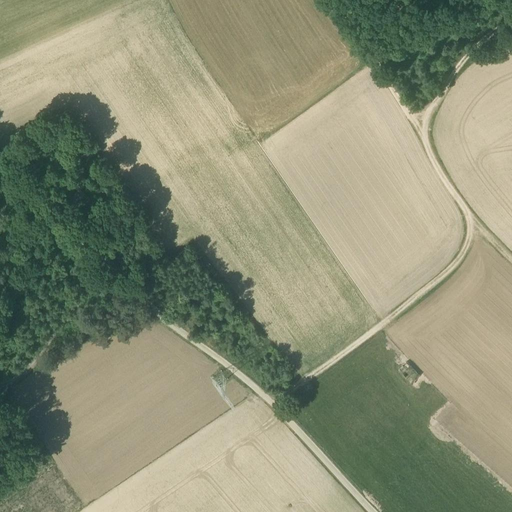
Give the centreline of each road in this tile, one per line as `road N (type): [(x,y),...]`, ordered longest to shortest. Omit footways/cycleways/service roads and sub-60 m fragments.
road 1 (unclassified): [(372,511),(275,403),(45,217),(0,169)]
road 2 (track): [(275,403),(463,257),(468,216),(424,135)]
road 3 (track): [(337,0),(424,135)]
road 4 (track): [(424,135),(430,105),(456,65),(511,20)]
